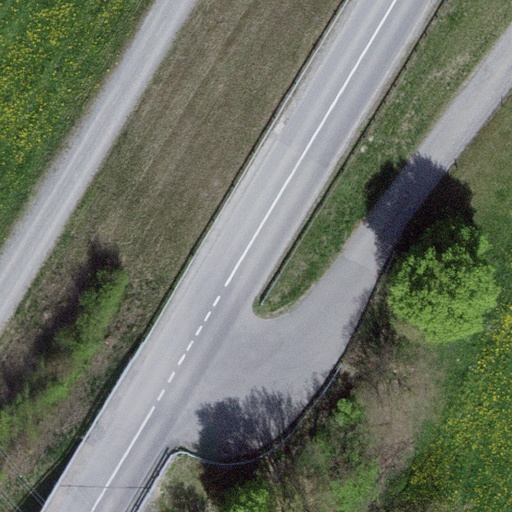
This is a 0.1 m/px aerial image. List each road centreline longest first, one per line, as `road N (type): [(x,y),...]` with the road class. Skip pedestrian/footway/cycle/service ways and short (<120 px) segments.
road 1 (tertiary): [(395,0),(91,511)]
road 2 (track): [(175,0),(0,292)]
